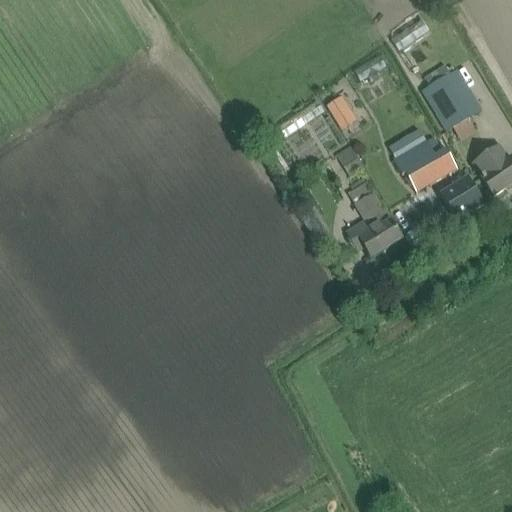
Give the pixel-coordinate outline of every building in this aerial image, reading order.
[(480,113),(457,74),(421,95),(444,134),(480,113)] [(354,126),(340,104),(329,111),(343,133),(354,126)] [(437,139),(397,161),(416,196),(456,174),(437,139)] [(511,185),(511,163),(501,147),(486,157),(495,170),(480,181),(493,199),(511,185)] [(365,172),(356,159),(342,168),(350,181),(365,172)] [(483,206),(467,181),(440,197),(456,223),(483,206)] [(401,241),(373,195),(366,186),(348,196),(355,206),(371,234),(359,241),(370,260),(401,241)]
